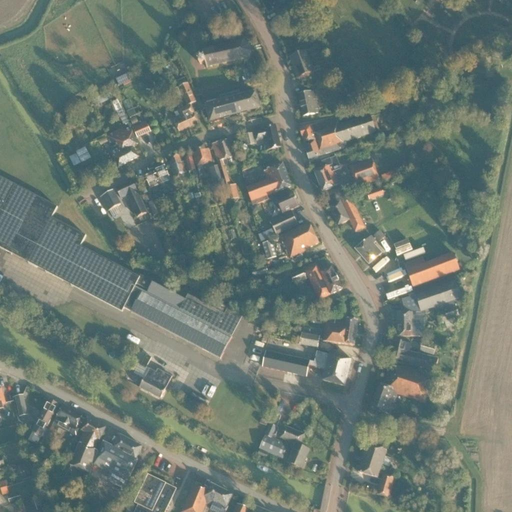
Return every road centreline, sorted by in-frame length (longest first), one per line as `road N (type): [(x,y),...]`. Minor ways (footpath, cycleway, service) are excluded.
road 1 (unclassified): [(290,511),(0,361)]
road 2 (secondary): [(353,404),(372,335),(370,311),(311,201),(287,117)]
road 3 (residential): [(353,404),(242,381),(85,302)]
road 4 (residential): [(80,196),(191,141),(287,117)]
road 5 (secondary): [(287,117),(280,69),(245,0)]
